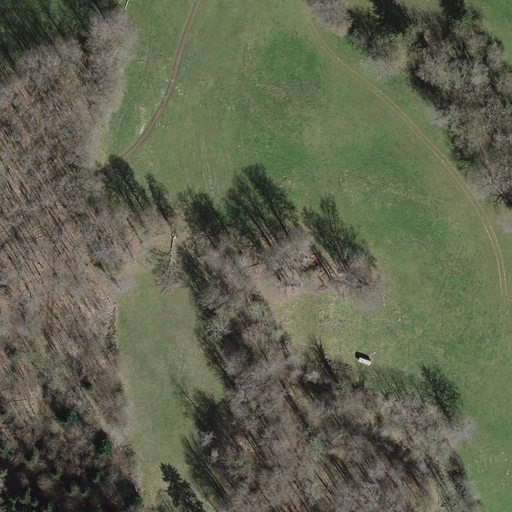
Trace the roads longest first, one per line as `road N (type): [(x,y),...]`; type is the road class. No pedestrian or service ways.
road 1 (track): [(80,188),(53,233),(38,511)]
road 2 (track): [(80,188),(127,154),(154,119),(198,0)]
